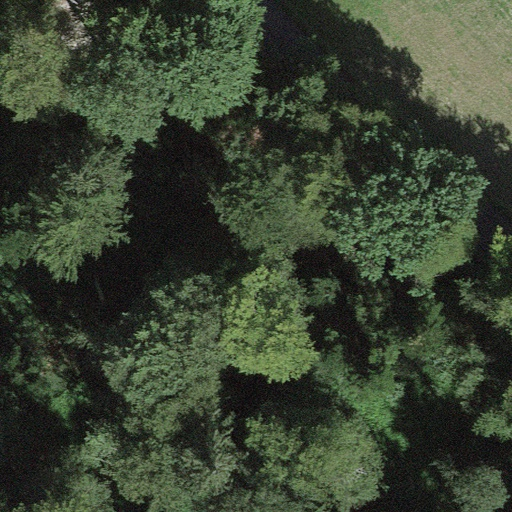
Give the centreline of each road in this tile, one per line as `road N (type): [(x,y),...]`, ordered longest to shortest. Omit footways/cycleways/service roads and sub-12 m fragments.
road 1 (residential): [(510,316),(170,0)]
road 2 (track): [(169,0),(0,99)]
